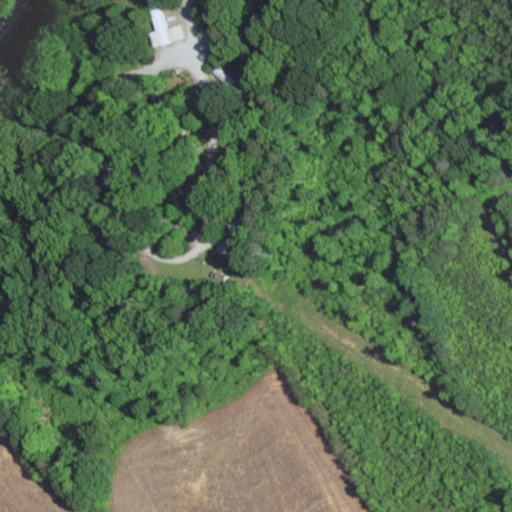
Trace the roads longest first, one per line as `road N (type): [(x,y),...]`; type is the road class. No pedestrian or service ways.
road 1 (residential): [(137,212),(141,235),(162,253),(184,253),(207,236),(212,108),(201,58),(216,29)]
road 2 (residential): [(0,79),(33,91),(96,85),(188,48),(216,29),(229,0)]
